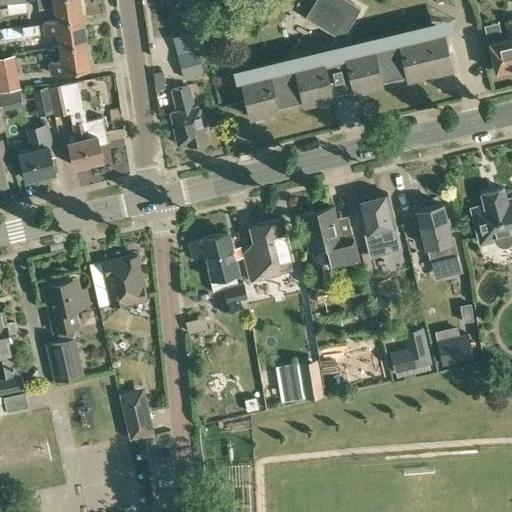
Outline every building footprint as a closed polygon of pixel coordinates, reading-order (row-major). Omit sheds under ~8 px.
[(56,20),(82,16),(79,0),(37,0),(38,8),(54,6),(56,20)] [(352,0),(315,0),(305,16),(316,22),(314,24),(327,32),(328,30),(341,39),(361,6),(352,0)] [(60,45),(86,41),(82,16),(56,20),(43,22),(44,34),(58,32),(60,45)] [(511,19),(506,21),(510,37),(489,42),(496,71),(511,67),(511,19)] [(24,35),(39,33),(38,23),(23,26),(24,35)] [(402,36),(430,32),(429,23),(401,27),(402,36)] [(443,32),(242,79),(251,117),(278,110),(276,102),(302,95),(304,104),(332,97),(330,92),(353,86),(354,92),(382,85),(380,76),(406,70),(408,79),(452,68),(443,32)] [(329,58),(352,51),(348,40),(326,47),(329,58)] [(86,41),(60,45),(62,60),(49,62),(51,74),(64,72),(64,71),(90,67),(86,41)] [(210,70),(204,48),(197,50),(196,49),(177,54),(183,78),(194,75),(196,83),(205,80),(203,72),(210,70)] [(0,90),(21,87),(15,54),(0,56),(0,90)] [(54,115),(70,112),(70,111),(72,111),(72,110),(66,82),(48,86),(54,112),(54,115)] [(54,112),(48,86),(48,85),(32,88),(38,115),(54,112)] [(193,107),(188,86),(172,89),(177,111),(171,112),(178,144),(187,142),(187,143),(205,139),(201,118),(204,117),(202,107),(198,108),(198,106),(193,107)] [(70,111),(70,112),(75,134),(70,135),(69,140),(68,141),(74,166),(103,159),(99,144),(108,142),(102,115),(85,120),(82,107),(72,110),(72,111),(70,111)] [(120,107),(110,109),(112,126),(122,125),(120,107)] [(47,145),(42,126),(27,129),(32,149),(19,152),(25,178),(55,171),(48,145),(47,145)] [(511,196),(506,199),(503,188),(482,193),(484,204),(471,207),(480,242),(494,239),(499,244),(504,245),(508,244),(511,241),(511,238),(511,196)] [(387,192),(370,196),(367,194),(361,196),(360,199),(357,199),(370,254),(400,247),(387,192)] [(451,239),(442,202),(417,209),(426,245),(433,244),(440,274),(460,269),(453,238),(451,239)] [(335,219),(332,207),(301,214),(310,249),(328,245),(333,265),(358,259),(352,235),(351,236),(346,216),(335,219)] [(249,281),(280,274),(280,272),(293,269),(290,259),(293,259),(283,216),(248,224),(252,240),(242,252),(249,281)] [(232,247),(228,230),(201,237),(202,238),(189,241),(193,255),(205,252),(211,277),(210,278),(213,290),(223,288),(226,303),(227,302),(229,311),(248,306),(247,298),(248,297),(244,280),(237,282),(235,272),(238,271),(235,257),(243,255),(240,245),(232,247)] [(113,305),(146,297),(136,253),(103,261),(106,276),(93,279),(99,305),(112,302),(113,305)] [(77,290),(74,278),(43,285),(54,331),(57,330),(59,339),(45,342),(53,381),(84,374),(75,336),(72,336),(69,327),(78,325),(74,308),(90,305),(86,288),(77,290)] [(470,302),(460,304),(463,320),(473,319),(470,302)] [(0,350),(0,351),(6,377),(0,377),(0,392),(25,387),(22,373),(16,347),(19,346),(16,334),(17,334),(14,321),(3,323),(0,310),(0,350)] [(436,340),(442,364),(473,356),(467,333),(436,340)] [(430,363),(425,343),(406,348),(391,351),(395,371),(429,363),(430,363)] [(347,376),(349,386),(366,383),(364,373),(347,376)] [(322,394),(319,376),(302,379),(305,397),(322,394)] [(129,438),(154,433),(144,385),(119,390),(129,438)] [(7,411),(28,406),(25,391),(3,396),(7,411)] [(256,396),(244,399),(247,410),(258,408),(256,396)] [(16,511),(14,503),(0,506),(0,511),(16,511)]
